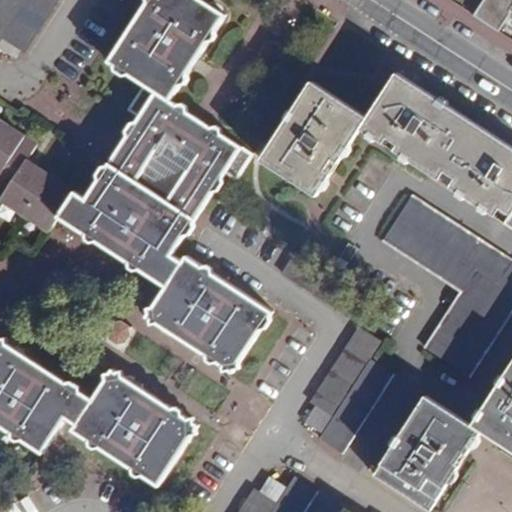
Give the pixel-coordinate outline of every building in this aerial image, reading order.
[(221,13),(201,0),(146,0),(106,61),(144,86),(126,109),(141,118),(87,199),(28,161),(37,146),(0,121),(0,198),(50,230),(57,219),(165,288),(146,317),(159,324),(159,331),(169,337),(175,335),(232,372),(271,311),(186,257),(181,263),(170,255),(224,172),(233,177),(249,153),(166,99),(221,13)] [(53,0),(0,0),(0,37),(21,51),(53,0)] [(511,0),(482,0),(473,14),(499,31),(511,12),(511,0)] [(366,115),(311,79),(258,156),(315,192),(360,126),(511,222),(511,360),(471,422),(427,393),(375,472),(432,509),(484,430),(511,447),(511,145),(396,70),(366,115)] [(511,307),(511,257),(411,193),(381,238),(461,289),(424,346),(469,374),(511,307)] [(293,281),(360,324),(375,300),(308,258),(293,281)] [(321,434),(371,358),(381,342),(359,328),(309,403),(314,405),(303,423),(321,434)] [(0,427),(38,453),(62,417),(77,426),(73,430),(159,486),(197,427),(141,390),(138,384),(129,378),(124,380),(112,372),(93,400),(0,340),(0,427)] [(393,372),(371,358),(321,434),(317,440),(340,455),(393,372)] [(271,511),(285,490),(265,478),(257,493),(253,491),(239,511),(271,511)] [(293,479),(285,490),(271,511),(303,511),(315,493),(293,479)]
